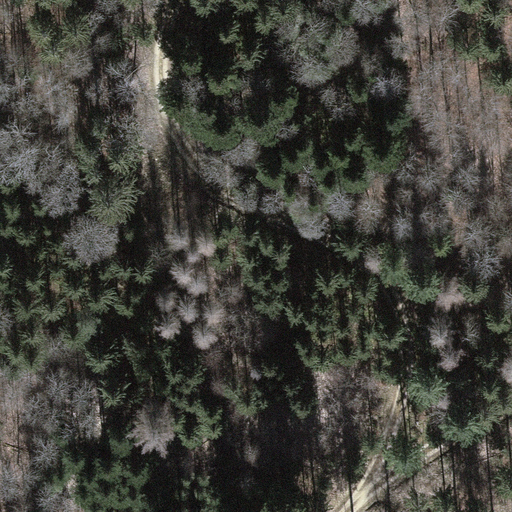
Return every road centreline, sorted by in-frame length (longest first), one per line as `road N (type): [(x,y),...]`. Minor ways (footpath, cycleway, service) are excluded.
road 1 (track): [(173,0),(158,42),(160,122),(213,189),(511,319)]
road 2 (track): [(397,271),(410,370),(364,493),(346,511)]
road 3 (track): [(364,493),(511,403)]
